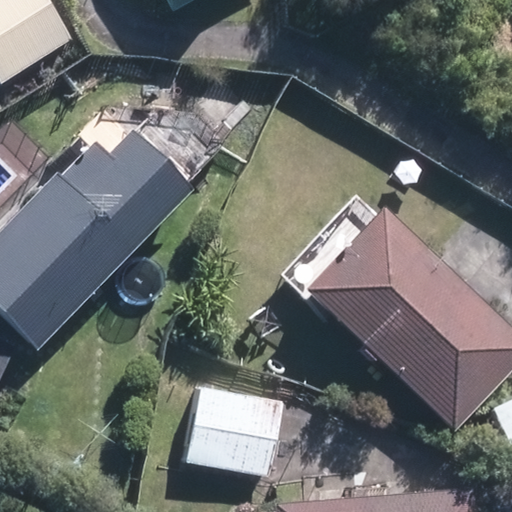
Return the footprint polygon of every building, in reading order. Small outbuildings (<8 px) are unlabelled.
[(0,0),(0,84),(70,41),(45,0),(0,0)] [(165,0),(171,9),(187,0),(165,0)] [(131,130),(109,108),(64,152),(67,155),(0,220),(0,313),(33,347),(192,193),(184,185),(211,158),(158,104),(131,130)] [(511,366),(511,334),(372,207),(297,289),(453,431),(511,366)] [(0,372),(15,347),(0,338),(0,372)] [(280,398),(193,386),(183,463),(270,475),(280,398)] [(467,511),(467,495),(269,505),(269,511),(467,511)]
